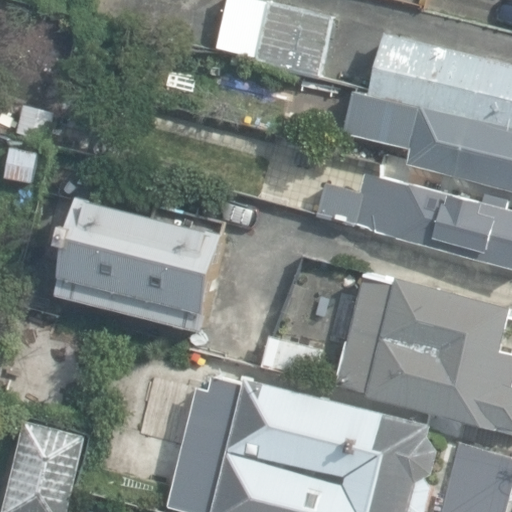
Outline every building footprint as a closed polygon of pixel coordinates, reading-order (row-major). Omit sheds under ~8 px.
[(225,0),(216,40),(255,49),(267,0),(225,0)] [(270,0),(258,52),(320,67),(334,10),(294,0),(270,0)] [(81,72),(107,78),(118,35),(92,28),(81,72)] [(378,93),(511,125),(511,63),(392,34),(378,93)] [(62,113),(94,121),(103,86),(71,78),(62,113)] [(412,164),(511,188),(511,130),(358,92),(348,131),(416,148),(412,164)] [(18,133),(51,141),(59,112),(25,104),(18,133)] [(14,144),(6,177),(34,184),(42,150),(14,144)] [(246,211),(75,170),(45,295),(216,336),(246,211)] [(325,216),(511,265),(511,198),(491,193),(488,205),(372,174),(368,191),(334,182),(325,216)] [(511,302),(403,276),(401,281),(371,273),(360,319),(345,315),(341,334),(355,337),(343,383),(374,391),(373,396),(504,429),(506,424),(511,425),(511,302)] [(267,367),(321,379),(326,347),(274,337),(267,367)] [(432,511),(439,486),(431,474),(439,472),(445,449),(435,434),(438,423),(255,377),(253,384),(217,375),(214,387),(202,384),(173,505),(204,511),(432,511)] [(0,507),(18,511),(65,511),(86,430),(24,414),(0,507)] [(445,511),(509,511),(511,506),(511,454),(463,442),(445,511)]
